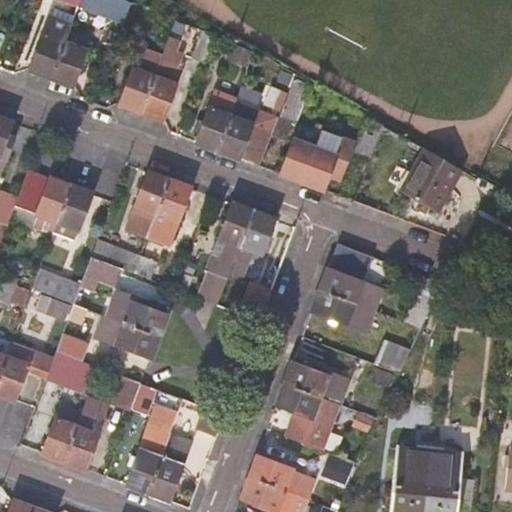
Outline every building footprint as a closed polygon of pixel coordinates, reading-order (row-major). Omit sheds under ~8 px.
[(125,21),(132,4),(121,0),(79,0),(79,3),(125,21)] [(132,23),(138,7),(132,4),(125,21),(132,23)] [(58,15),(55,22),(70,28),(71,24),(73,20),(58,15)] [(161,19),(156,33),(168,38),(172,24),(161,19)] [(50,80),(70,28),(55,22),(50,20),(30,72),(39,76),(50,80)] [(71,24),(70,28),(50,80),(65,86),(72,89),(93,32),(71,24)] [(202,34),(192,59),(205,64),(214,39),(202,34)] [(162,60),(142,114),(156,120),(161,121),(179,75),(175,73),(180,59),(172,56),(176,46),(168,44),(162,60)] [(240,50),(235,64),(245,69),(250,55),(240,50)] [(142,114),(162,60),(140,53),(120,106),(128,109),(142,114)] [(278,85),(290,90),(293,82),(295,76),(284,70),(278,85)] [(290,90),(279,118),(296,124),(309,89),(293,82),(290,90)] [(237,101),(218,153),(238,160),(249,130),(260,99),(240,91),(237,101)] [(201,146),(218,153),(237,101),(215,94),(196,144),(201,146)] [(7,136),(12,122),(0,116),(0,171),(0,172),(5,159),(14,138),(7,136)] [(273,134),(294,142),(299,129),(314,135),(316,132),(296,124),(279,118),(273,134)] [(357,143),(373,149),(382,127),(366,118),(357,143)] [(318,126),(316,132),(314,135),(299,129),(294,142),(281,176),(284,177),(303,184),(322,134),(324,128),(318,126)] [(271,138),(249,130),(238,160),(245,163),(260,169),(271,138)] [(322,134),(303,184),(324,192),(329,178),(341,182),(354,145),(322,134)] [(434,214),(458,172),(422,150),(397,193),(434,214)] [(54,236),(71,189),(46,179),(28,172),(18,200),(38,208),(30,230),(53,238),(54,236)] [(151,230),(170,181),(147,173),(125,231),(147,240),(151,230)] [(170,238),(190,189),(185,187),(170,181),(151,230),(147,240),(166,247),(170,238)] [(74,243),(91,197),(85,194),(71,189),(54,236),(74,243)] [(0,226),(7,229),(18,200),(0,193),(0,226)] [(215,257),(234,264),(253,213),(231,205),(212,256),(215,257)] [(253,213),(234,264),(230,274),(243,279),(252,253),(260,256),(273,221),(253,213)] [(121,272),(133,276),(140,258),(98,242),(91,260),(121,272)] [(234,264),(215,257),(209,274),(228,281),(230,274),(234,264)] [(114,288),(121,272),(91,260),(81,286),(75,303),(89,309),(99,282),(114,288)] [(144,261),(138,275),(150,279),(155,265),(144,261)] [(27,268),(21,282),(31,286),(37,272),(27,268)] [(381,291),(328,271),(320,293),(372,313),(381,291)] [(43,274),(37,289),(48,292),(46,297),(74,307),(75,303),(81,286),(56,275),(53,278),(43,274)] [(209,274),(199,301),(218,308),(228,281),(209,274)] [(415,304),(419,305),(408,326),(421,330),(430,308),(442,282),(428,277),(415,304)] [(29,292),(20,290),(19,286),(0,279),(0,301),(12,306),(14,304),(23,307),(29,292)] [(262,315),(272,291),(252,284),(240,317),(254,322),(259,321),(262,315)] [(384,317),(372,313),(320,293),(312,313),(365,332),(377,336),(384,317)] [(69,307),(36,295),(29,310),(63,322),(69,307)] [(94,339),(151,360),(166,318),(146,310),(146,307),(113,295),(105,318),(102,318),(94,339)] [(75,310),(71,321),(85,326),(89,315),(75,310)] [(417,340),(421,330),(408,326),(406,325),(402,335),(417,340)] [(69,358),(80,362),(82,364),(88,346),(62,337),(56,353),(69,358)] [(0,380),(14,344),(0,338),(0,380)] [(402,375),(412,351),(384,341),(375,364),(402,375)] [(34,351),(14,344),(0,380),(0,395),(14,401),(27,369),(47,377),(53,360),(33,353),(34,351)] [(69,358),(59,384),(73,389),(82,364),(69,358)] [(326,377),(292,364),(287,377),(284,386),(335,405),(342,407),(352,381),(328,372),(326,377)] [(83,366),(78,380),(89,384),(95,370),(83,366)] [(116,406),(132,412),(141,386),(126,380),(116,406)] [(148,417),(157,391),(141,386),(132,412),(148,417)] [(297,427),(290,424),(284,438),(318,451),(323,436),(306,430),(312,416),(329,422),(335,405),(284,386),(277,405),(294,411),(302,414),(297,427)] [(179,402),(168,398),(162,412),(174,417),(179,402)] [(82,414),(64,462),(85,470),(97,437),(90,434),(97,416),(104,418),(108,408),(88,400),(82,414)] [(364,412),(379,417),(383,407),(368,402),(364,412)] [(61,406),(41,454),(51,458),(64,462),(82,414),(61,406)] [(196,429),(216,437),(220,428),(221,421),(220,415),(203,409),(196,429)] [(294,411),(290,424),(297,427),(302,414),(294,411)] [(357,430),(370,434),(375,423),(361,418),(357,430)] [(139,453),(127,486),(148,494),(161,460),(170,438),(148,430),(139,453)] [(165,452),(161,460),(148,494),(168,502),(181,468),(182,468),(185,458),(190,445),(170,438),(165,452)] [(422,511),(429,448),(396,445),(388,511),(422,511)] [(456,511),(463,452),(429,448),(422,511),(456,511)] [(291,472),(257,457),(248,480),(283,492),(291,472)] [(322,486),(342,494),(352,473),(330,465),(322,486)] [(302,476),(291,472),(283,492),(294,496),(302,476)] [(241,499),(270,510),(269,511),(301,511),(306,501),(294,496),(283,492),(248,480),(241,499)] [(322,502),(336,508),(340,497),(327,491),(322,502)] [(19,504),(13,502),(8,511),(31,511),(33,509),(19,504)]
